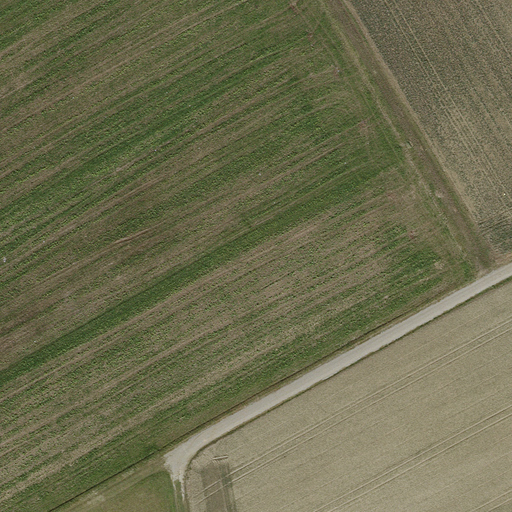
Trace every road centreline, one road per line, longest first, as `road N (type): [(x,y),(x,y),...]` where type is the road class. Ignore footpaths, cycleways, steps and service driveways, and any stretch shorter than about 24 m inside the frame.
road 1 (track): [(511,268),(84,511)]
road 2 (track): [(496,276),(334,0)]
